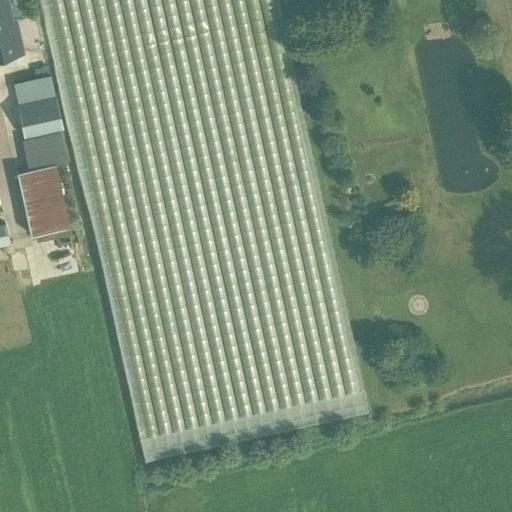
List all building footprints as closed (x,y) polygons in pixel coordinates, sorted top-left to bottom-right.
[(0,0),(0,56),(23,50),(11,0),(0,0)] [(41,0),(62,92),(79,73),(76,72),(60,0),(41,0)] [(47,165),(12,173),(26,233),(61,225),(47,165)] [(5,224),(0,224),(0,249),(10,248),(5,224)] [(142,443),(308,407),(300,370),(295,371),(285,324),(266,354),(262,337),(251,340),(250,337),(242,350),(239,336),(213,341),(204,335),(194,350),(196,360),(187,354),(188,362),(168,366),(170,376),(164,385),(152,328),(144,341),(147,355),(152,354),(156,371),(122,350),(142,443)] [(359,359),(330,362),(334,392),(363,388),(359,359)]
